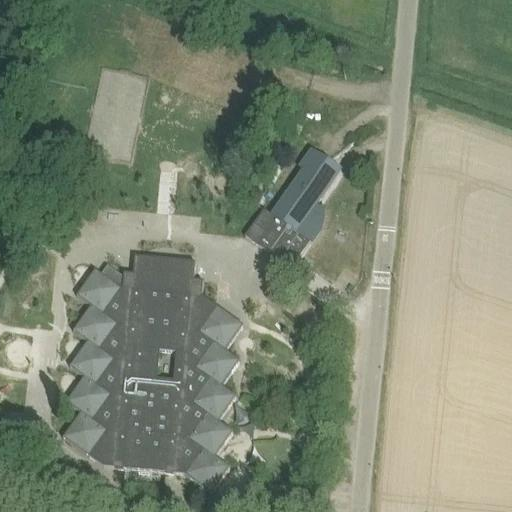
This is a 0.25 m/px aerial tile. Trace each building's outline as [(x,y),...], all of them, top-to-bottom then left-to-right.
[(271,256),(282,264),(285,266),(286,265),(283,263),(288,256),(299,263),(311,246),(298,236),(316,210),(343,174),(329,164),(313,153),(301,170),(305,173),(273,218),(265,213),(246,240),(270,257),(271,256)] [(91,460),(105,471),(116,471),(166,476),(168,477),(182,478),(186,478),(212,497),(231,471),(217,460),(235,435),(220,425),(238,400),(223,389),(241,364),(227,354),(245,329),(204,300),(203,300),(204,284),(195,283),(197,266),(136,260),(134,277),(125,277),(125,280),(124,292),(123,292),(103,278),(97,274),(78,300),(93,310),(75,335),(89,345),(74,366),(71,371),(85,380),(71,401),(68,406),(82,417),(64,442),(91,460)] [(109,268),(103,278),(123,292),(124,292),(125,280),(109,268)] [(29,444),(8,427),(1,437),(22,453),(29,444)] [(246,504),(247,504),(257,511),(262,511),(269,504),(258,495),(254,493),(246,504)]
